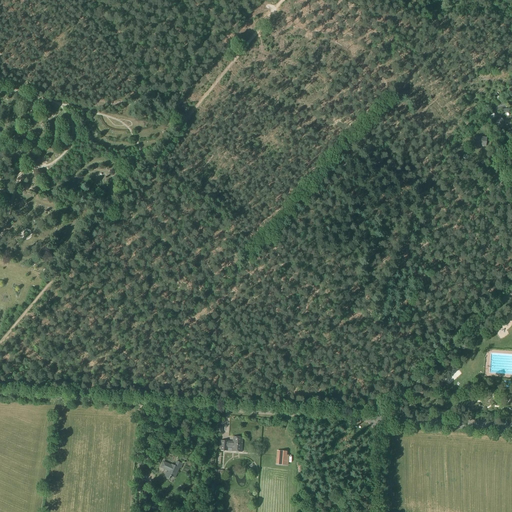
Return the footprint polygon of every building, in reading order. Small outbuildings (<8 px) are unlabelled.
[(495,117),(491,110),(484,115),(489,122),(490,120),(492,123),(494,121),(495,122),(499,129),(501,128),(502,130),(505,129),(503,126),(505,125),(503,122),(501,118),(500,117),(498,118),(496,116),(495,117)] [(486,145),(487,138),(476,136),(475,144),(486,145)] [(242,452),(243,438),(233,437),(233,442),(228,442),(228,441),(221,440),(220,450),(228,451),(228,448),(232,448),(232,451),(242,452)] [(288,466),(289,455),(287,455),(287,451),(279,451),(278,465),(288,466)] [(171,465),(163,461),(160,468),(168,471),(168,472),(166,472),(164,477),(169,479),(170,476),(175,477),(179,468),(181,468),(183,464),(178,461),(175,466),(171,464),(171,465)]
